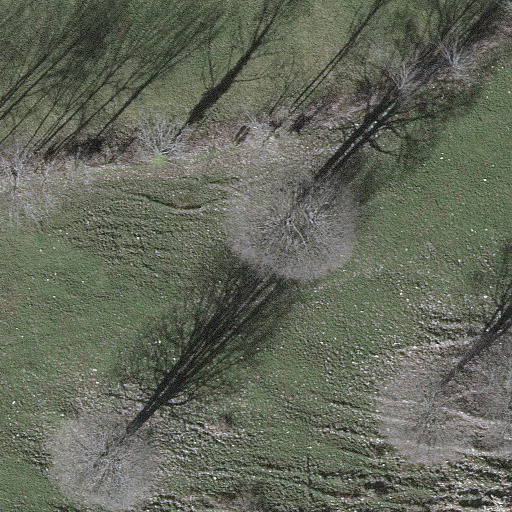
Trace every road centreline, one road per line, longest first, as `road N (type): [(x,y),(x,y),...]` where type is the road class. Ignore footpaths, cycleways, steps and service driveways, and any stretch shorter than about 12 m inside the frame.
road 1 (track): [(511,181),(312,284),(0,362)]
road 2 (track): [(511,322),(399,301),(320,309),(312,284)]
